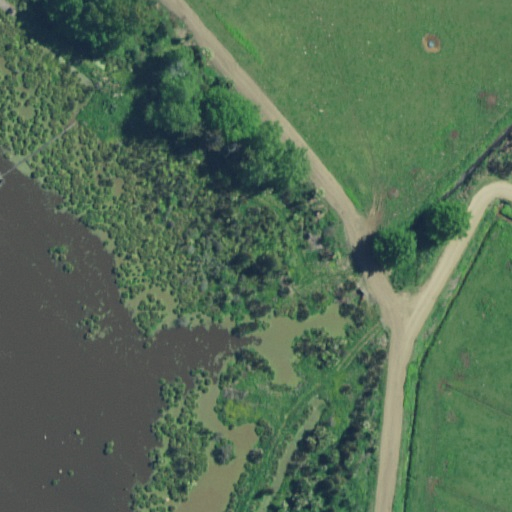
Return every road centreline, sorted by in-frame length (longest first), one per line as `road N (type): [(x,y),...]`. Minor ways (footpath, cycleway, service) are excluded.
road 1 (track): [(180,0),(375,206),(422,345)]
road 2 (track): [(511,201),(488,190),(422,345),(404,511)]
